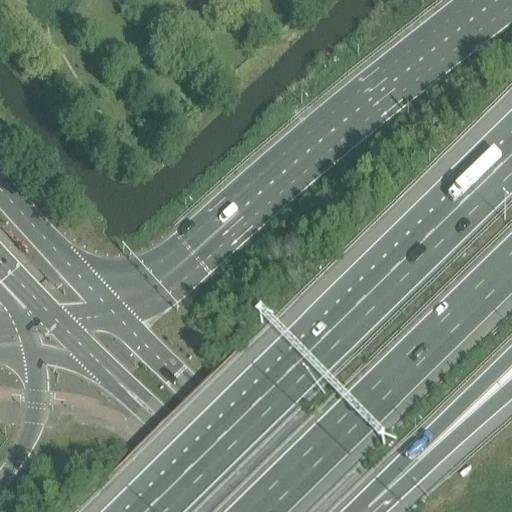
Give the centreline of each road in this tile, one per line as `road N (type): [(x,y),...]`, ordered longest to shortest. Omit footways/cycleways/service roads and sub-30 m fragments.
road 1 (motorway): [(496,0),(154,286),(104,305)]
road 2 (motorway): [(511,164),(155,511)]
road 3 (motorway): [(255,511),(511,263)]
road 4 (motorway): [(319,511),(104,305)]
road 5 (motorway): [(105,369),(269,511)]
road 6 (motorway): [(360,503),(511,356)]
road 7 (motorway): [(105,369),(125,399),(247,511)]
road 8 (motorway): [(360,503),(396,491),(511,389)]
road 9 (secondary): [(104,305),(0,190)]
road 10 (motorway): [(33,355),(33,427),(0,482)]
